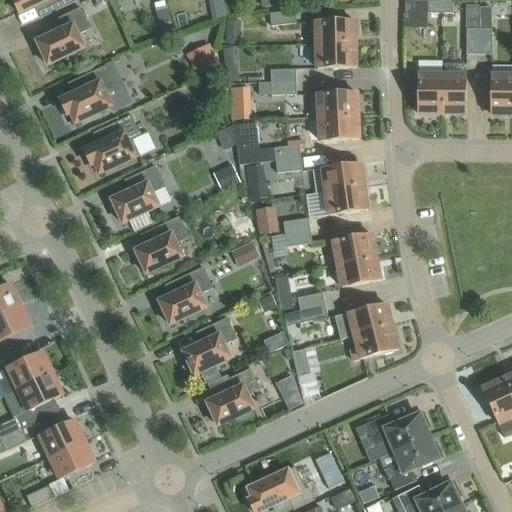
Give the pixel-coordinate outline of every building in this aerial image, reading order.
[(15,0),(13,1),(21,16),(51,2),(56,13),(81,0),(15,0)] [(107,0),(92,0),(97,8),(108,2),(107,0)] [(428,3),(428,15),(453,15),(453,2),(428,3)] [(168,7),(156,11),(163,37),(175,34),(168,7)] [(65,31),(34,45),(40,59),(44,58),(49,68),(85,50),(79,37),(91,31),(81,10),(60,20),(65,31)] [(296,13),(271,15),(272,28),(297,26),(296,13)] [(467,21),(467,31),(480,31),(480,25),(480,21),(467,21)] [(318,47),(356,46),(356,23),(317,23),(318,47)] [(479,56),(480,31),(467,31),(467,56),(479,56)] [(480,31),(479,56),(492,56),(492,31),(480,31)] [(240,46),(241,33),(226,33),(226,45),(240,46)] [(220,68),(210,46),(188,56),(198,78),(220,68)] [(356,70),(356,46),(318,47),(318,71),(356,70)] [(90,89),(61,102),(68,117),(72,116),(76,126),(113,109),(105,94),(116,89),(106,68),(85,78),(90,89)] [(238,70),(226,70),(226,82),(238,82),(238,70)] [(272,85),(297,84),(297,72),(271,72),(272,85)] [(442,116),(443,78),(419,77),(419,116),(442,116)] [(199,92),(217,84),(214,78),(197,86),(199,92)] [(443,78),(442,116),(466,116),(467,78),(443,78)] [(511,78),(492,78),(492,116),(511,116),(511,78)] [(297,84),(272,85),(272,98),(297,97),(297,84)] [(272,85),(259,85),(260,98),(272,98),(272,85)] [(251,100),(251,90),(231,90),(232,101),(251,100)] [(358,119),(357,94),(319,96),(312,97),(313,121),(320,120),(358,119)] [(202,115),(209,129),(223,123),(217,108),(202,115)] [(116,139),(85,153),(92,168),(95,166),(100,177),(119,168),(121,171),(135,165),(133,161),(141,158),(134,142),(142,139),(132,117),(110,128),(116,139)] [(359,142),(358,119),(320,120),(321,144),(359,142)] [(240,167),(276,163),(275,150),(260,152),(257,124),(234,127),(240,167)] [(223,131),(215,135),(219,144),(227,140),(223,131)] [(276,163),(301,160),(300,147),(275,150),(276,163)] [(301,160),(276,163),(278,175),(303,172),(301,160)] [(327,194),(365,189),(361,166),(324,171),(327,194)] [(265,167),(248,169),(253,202),(269,200),(265,167)] [(139,189),(108,204),(115,218),(119,216),(123,226),(160,209),(153,195),(166,189),(156,168),(134,178),(139,189)] [(233,170),(218,177),(225,191),(240,184),(233,170)] [(365,189),(327,194),(330,218),(368,212),(365,189)] [(277,211),(259,213),(262,237),(280,234),(277,211)] [(143,267),(147,277),(183,260),(177,246),(190,240),(180,219),(158,229),(163,240),(132,255),(139,268),(143,267)] [(286,237),(311,233),(309,221),(284,225),(286,237)] [(313,246),(311,233),(286,237),(288,250),(313,246)] [(339,267),(376,260),(372,236),(334,243),(339,267)] [(239,269),(260,259),(254,244),(232,254),(239,269)] [(381,283),(376,260),(339,267),(343,290),(381,283)] [(166,318),(171,327),(190,318),(192,322),(206,315),(204,312),(207,310),(201,296),(213,290),(203,269),(182,280),(187,291),(156,305),(163,319),(166,318)] [(0,317),(21,308),(10,286),(0,291),(0,317)] [(301,313),(326,307),(323,295),(298,300),(301,313)] [(271,297),(258,303),(263,314),(276,308),(271,297)] [(281,313),(294,310),(292,300),(279,303),(281,313)] [(393,329),(387,306),(350,315),(337,319),(343,342),(356,339),(393,329)] [(328,320),(326,307),(301,313),(304,325),(328,320)] [(21,308),(0,317),(0,343),(31,329),(21,308)] [(190,368),(195,378),(201,375),(216,368),(231,361),(225,347),(237,341),(228,320),(206,330),(211,341),(180,356),(187,370),(190,368)] [(356,339),(358,349),(350,352),(353,364),(399,352),(393,329),(356,339)] [(311,376),(305,352),(292,354),(298,379),(311,376)] [(19,392),(52,374),(43,354),(9,370),(19,392)] [(216,368),(201,375),(206,386),(221,379),(216,368)] [(235,392),(204,406),(210,421),(214,419),(219,429),(238,420),(240,423),(254,417),(252,413),(255,412),(249,398),(261,392),(252,371),(230,381),(235,392)] [(52,374),(19,392),(29,413),(63,398),(52,374)] [(499,426),(511,420),(511,397),(505,382),(483,392),(499,426)] [(389,456),(395,454),(429,439),(426,431),(430,429),(424,415),(393,428),(389,416),(366,426),(371,437),(367,438),(372,449),(384,444),(389,456)] [(0,440),(1,442),(23,431),(18,420),(0,428),(0,440)] [(51,460),(84,443),(75,423),(41,438),(51,460)] [(23,431),(1,442),(6,454),(29,443),(23,431)] [(432,446),(429,439),(395,454),(399,465),(383,472),(388,482),(390,481),(394,492),(416,483),(412,472),(442,459),(436,445),(432,446)] [(84,443),(51,460),(61,482),(95,466),(84,443)] [(337,469),(323,476),(330,491),(344,484),(337,469)] [(266,511),(289,502),(293,511),(295,511),(316,502),(310,490),(306,492),(296,470),(249,492),(253,501),(250,503),(253,511),(266,511)] [(50,488),(55,500),(74,491),(68,479),(50,488)] [(453,511),(462,508),(458,500),(461,499),(455,485),(425,499),(420,488),(398,499),(404,511),(453,511)] [(27,499),(33,510),(55,500),(50,488),(27,499)] [(373,488),(357,495),(363,507),(379,500),(373,488)] [(350,491),(335,498),(341,509),(356,502),(350,491)]
